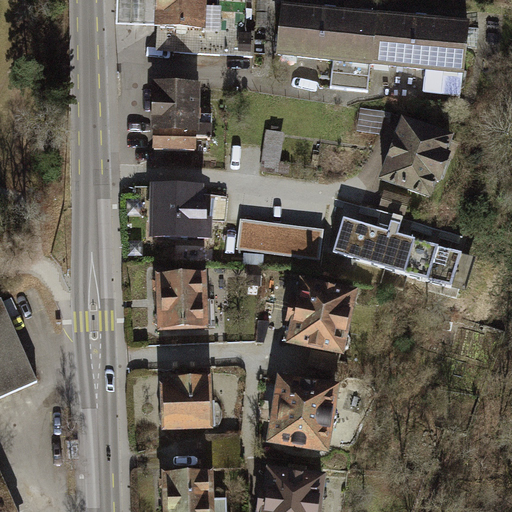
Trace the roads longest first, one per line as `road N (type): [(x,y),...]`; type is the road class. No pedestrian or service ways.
road 1 (tertiary): [(105,511),(88,0)]
road 2 (unknown): [(112,70),(204,75),(343,99),(382,83)]
road 3 (track): [(17,59),(26,208)]
